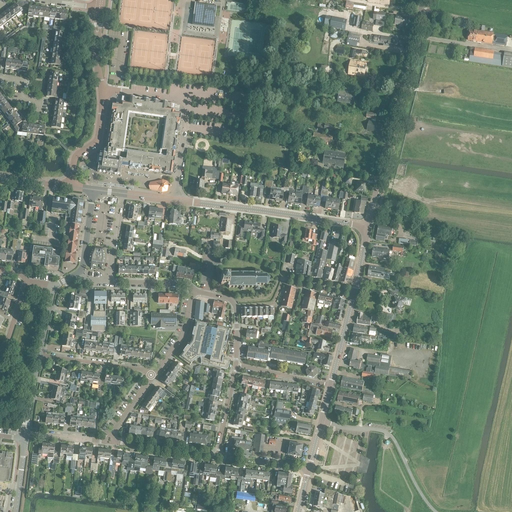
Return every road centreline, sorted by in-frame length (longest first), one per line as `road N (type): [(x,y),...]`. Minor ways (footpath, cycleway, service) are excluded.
road 1 (secondary): [(363,232),(351,223),(92,188)]
road 2 (tertiary): [(363,232),(422,0)]
road 3 (tertiary): [(70,186),(74,157),(97,137),(100,8)]
road 4 (unclassified): [(436,511),(387,433),(320,421)]
road 5 (residential): [(354,294),(283,278),(273,302),(240,304)]
